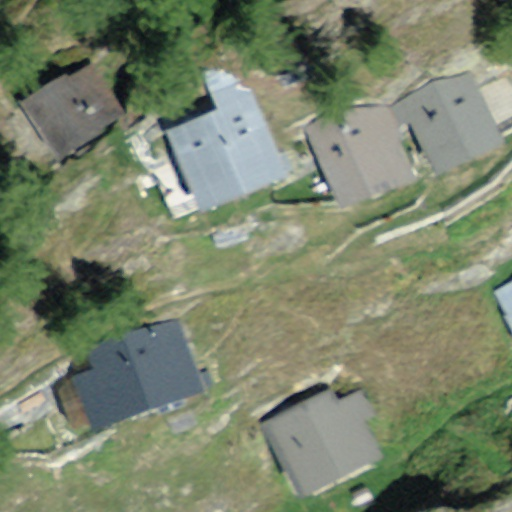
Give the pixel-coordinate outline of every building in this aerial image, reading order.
[(92,67),(33,106),(60,148),(120,109),(92,67)] [(465,76),(396,106),(400,116),(416,109),(440,163),(494,140),(465,76)] [(227,115),(177,135),(204,200),(277,170),(242,84),(218,94),(227,115)] [(380,108),(317,134),(344,199),(407,173),(380,108)] [(511,290),(502,295),(511,313),(511,290)] [(106,375),(83,383),(96,420),(191,385),(171,331),(99,357),(106,375)] [(323,403),(273,427),(303,487),(370,454),(352,418),(364,412),(356,397),(327,411),(323,403)]
